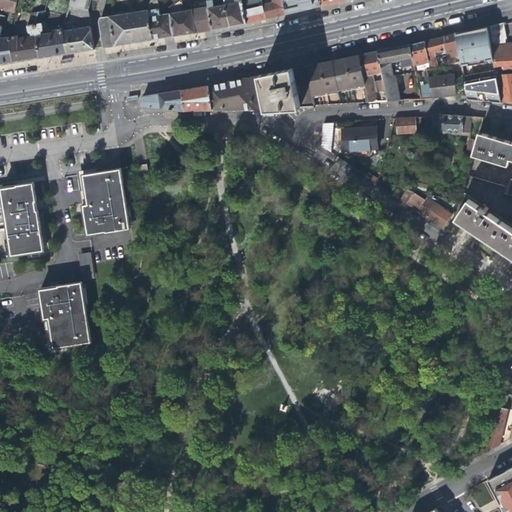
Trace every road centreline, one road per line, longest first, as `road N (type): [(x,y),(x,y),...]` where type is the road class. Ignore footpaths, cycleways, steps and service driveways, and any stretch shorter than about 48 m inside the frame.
road 1 (primary): [(112,71),(216,55),(445,0)]
road 2 (residential): [(303,150),(511,289)]
road 3 (residential): [(511,107),(449,100),(329,108),(303,125),(303,150)]
road 4 (residential): [(122,124),(229,112),(303,150)]
road 5 (residential): [(45,146),(65,256),(55,272),(0,285)]
